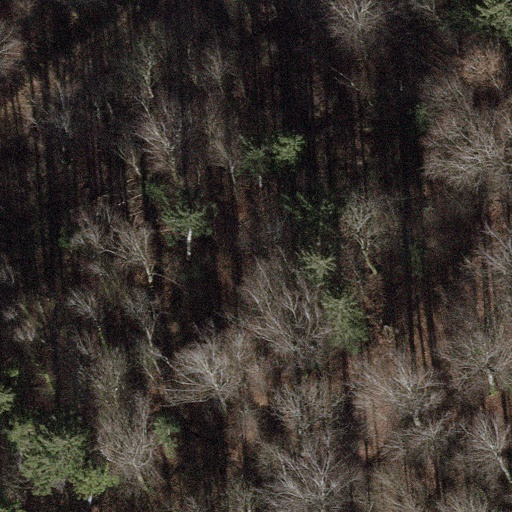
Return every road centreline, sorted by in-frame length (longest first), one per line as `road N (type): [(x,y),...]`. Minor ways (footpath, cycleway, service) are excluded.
road 1 (track): [(0,199),(229,0)]
road 2 (track): [(511,300),(311,511)]
